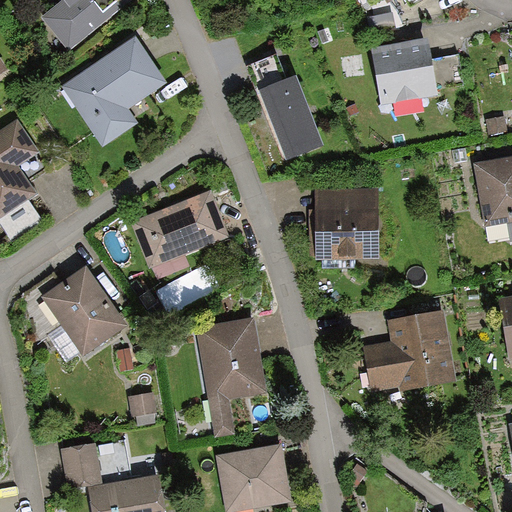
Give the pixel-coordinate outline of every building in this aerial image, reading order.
[(59,0),(40,15),(68,51),(133,0),(59,0)] [(167,83),(137,37),(88,69),(63,85),(103,146),(141,122),(131,106),(167,83)] [(399,48),(372,52),(380,107),(437,98),(435,86),(432,61),(429,44),(399,48)] [(459,57),(432,61),(435,86),(463,80),(459,57)] [(0,79),(10,73),(0,58),(0,79)] [(285,165),(322,150),(296,85),(288,88),(276,58),(247,69),(285,165)] [(505,118),(487,122),(490,136),(508,133),(505,118)] [(42,153),(20,121),(0,134),(0,221),(35,198),(16,170),(42,153)] [(474,168),(485,230),(508,226),(511,244),(511,243),(511,161),(501,163),(474,168)] [(378,192),(318,193),(318,222),(318,261),(378,261),(378,192)] [(212,195),(134,226),(151,270),(229,239),(212,195)] [(129,330),(86,270),(40,302),(59,328),(47,337),(66,363),(78,354),(83,362),(129,330)] [(507,362),(511,361),(511,285),(511,291),(511,298),(498,301),(507,362)] [(403,386),(404,395),(456,387),(446,316),(390,324),(394,348),(368,352),(373,390),(403,386)] [(252,322),(195,332),(214,441),(236,437),(230,403),(264,398),(252,322)] [(129,350),(117,353),(120,372),(133,370),(129,350)] [(153,395),(129,399),(133,419),(157,415),(153,395)] [(280,449),(218,460),(226,511),(239,511),(289,503),(280,449)] [(90,511),(163,511),(158,478),(101,486),(95,450),(65,454),(71,489),(87,486),(90,511)] [(511,493),(496,495),(498,511),(504,511),(511,511),(511,493)]
